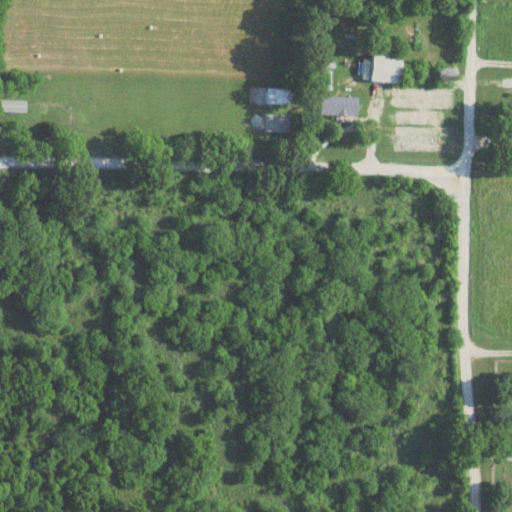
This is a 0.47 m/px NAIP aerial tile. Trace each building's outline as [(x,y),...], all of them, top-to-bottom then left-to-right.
[(401,55),(372,55),(372,82),(401,83),(401,55)] [(455,89),(392,89),(392,108),(455,108),(455,89)] [(356,116),(356,96),(320,96),(320,116),(356,116)] [(443,124),(443,111),(396,110),(396,123),(443,124)] [(448,128),(398,128),(397,150),(448,150),(448,128)]
